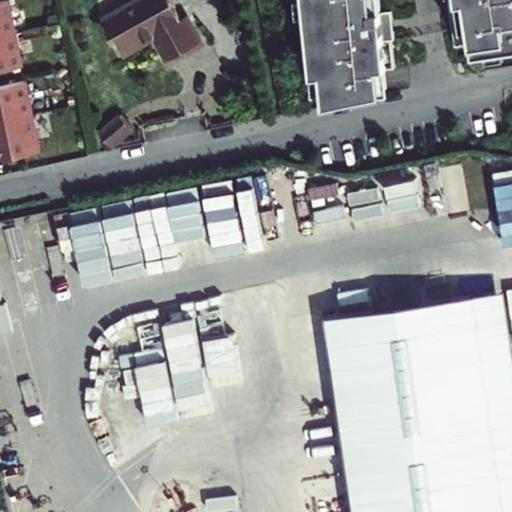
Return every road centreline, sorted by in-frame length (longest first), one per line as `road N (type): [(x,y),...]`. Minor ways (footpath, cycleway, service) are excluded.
road 1 (unknown): [(101,511),(153,457),(177,446),(303,428),(324,450),(334,511)]
road 2 (residential): [(281,143),(0,196)]
road 3 (residential): [(281,143),(441,108)]
